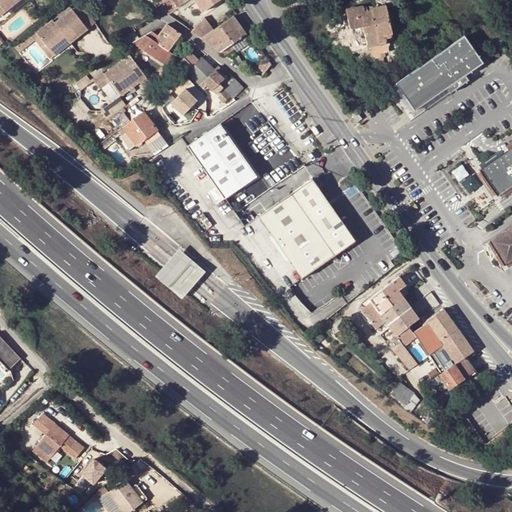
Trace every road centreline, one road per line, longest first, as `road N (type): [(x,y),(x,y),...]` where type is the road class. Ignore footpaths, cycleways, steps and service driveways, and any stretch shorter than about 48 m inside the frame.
road 1 (motorway): [(511,481),(452,469),(392,427),(0,120)]
road 2 (motorway): [(428,511),(164,322),(0,175)]
road 3 (motorway): [(0,227),(145,356),(358,511)]
road 4 (primary): [(248,0),(425,251)]
road 5 (residential): [(208,511),(125,445),(0,320)]
road 6 (primary): [(425,251),(511,371)]
road 7 (primary): [(511,343),(425,251)]
